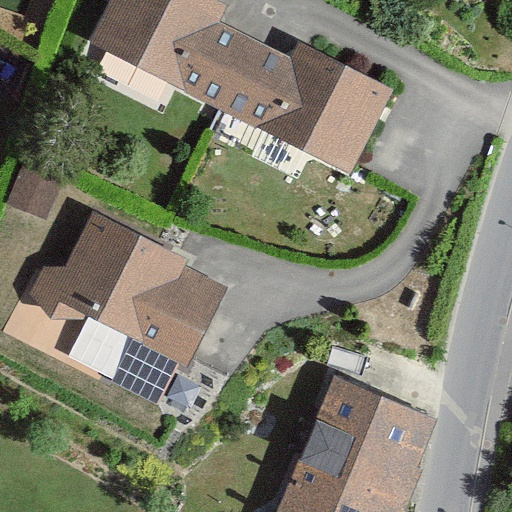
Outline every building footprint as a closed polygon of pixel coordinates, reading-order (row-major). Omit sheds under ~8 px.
[(224,7),(210,0),(107,0),(86,40),(217,108),(254,37),(218,19),(224,7)] [(392,86),(297,41),(290,56),(254,37),(217,108),(350,173),(392,86)] [(48,221),(63,184),(22,167),(6,205),(48,221)] [(187,258),(92,213),(52,299),(188,362),(219,295),(179,276),(187,258)] [(437,419),(336,375),(275,511),(402,511),(421,469),(417,467),(437,419)]
